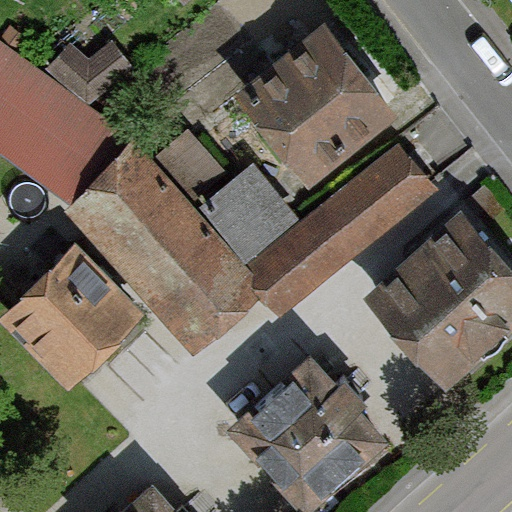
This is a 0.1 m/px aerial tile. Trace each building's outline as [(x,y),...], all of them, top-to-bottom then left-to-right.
[(322,16),(236,85),(309,176),(395,107),(322,16)] [(75,34),(51,58),(78,84),(102,59),(75,34)] [(0,42),(0,147),(71,199),(137,144),(0,42)] [(183,127),(156,153),(197,195),(224,169),(183,127)] [(395,139),(241,267),(261,291),(279,313),(433,184),(395,139)] [(241,267),(137,144),(71,199),(65,204),(189,352),(261,291),(241,267)] [(250,159),(200,202),(245,254),(295,211),(250,159)] [(511,261),(457,203),(364,290),(447,380),(511,320),(511,261)] [(70,239),(0,308),(0,311),(68,379),(140,308),(70,239)] [(307,349),(227,422),(304,505),(383,432),(307,349)] [(109,511),(182,511),(150,476),(109,511)]
